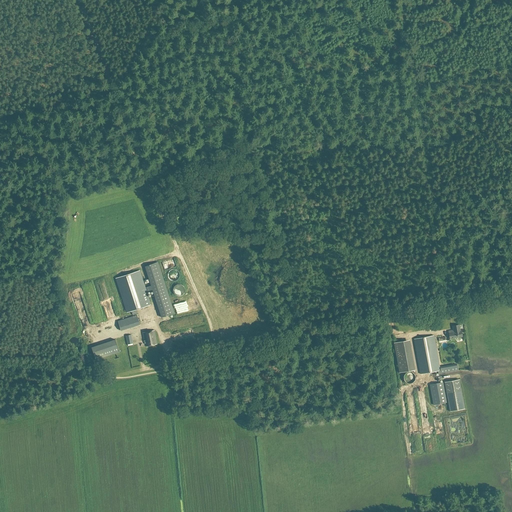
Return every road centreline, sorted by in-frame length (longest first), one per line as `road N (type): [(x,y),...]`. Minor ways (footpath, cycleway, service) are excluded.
road 1 (track): [(79,0),(216,353)]
road 2 (track): [(142,363),(511,292)]
road 3 (track): [(235,0),(300,336)]
road 4 (track): [(417,84),(449,305)]
road 5 (track): [(417,511),(402,397),(409,385)]
